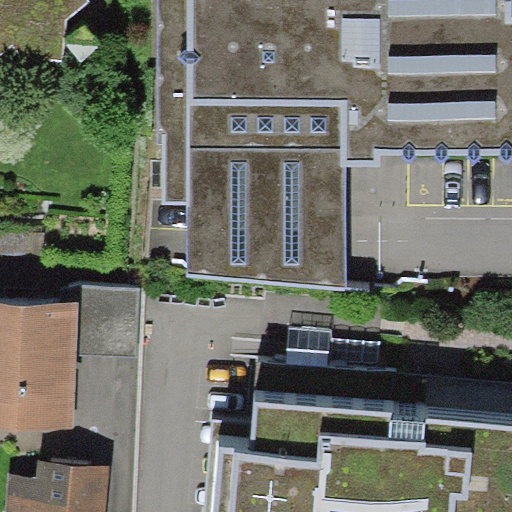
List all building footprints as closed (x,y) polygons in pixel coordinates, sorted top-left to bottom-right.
[(78,0),(0,0),(0,58),(75,66),(78,0)] [(511,0),(159,0),(157,214),(189,214),(188,273),(340,275),(341,203),(342,155),(342,151),(373,151),(373,136),(511,137),(511,0)] [(90,290),(0,288),(0,415),(82,419),(90,290)] [(511,511),(511,388),(266,368),(253,511),(511,511)] [(45,466),(17,464),(12,508),(35,511),(112,511),(118,456),(47,448),(45,466)]
